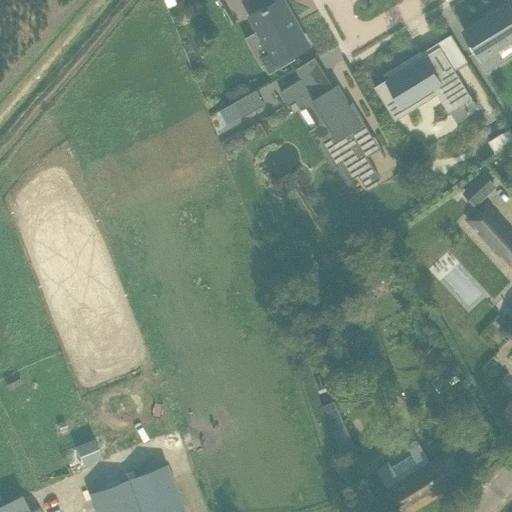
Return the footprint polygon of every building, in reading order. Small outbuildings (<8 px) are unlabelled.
[(258,56),(268,73),(294,59),(291,54),(308,45),(291,15),(290,15),(282,0),(269,7),(268,6),(263,8),(262,7),(248,15),(256,30),(258,30),(269,50),(258,56)] [(511,7),(509,3),(463,31),(476,51),(473,53),(485,72),(503,60),(496,50),(511,39),(511,7)] [(389,78),(374,87),(392,117),(435,91),(438,89),(445,99),(449,106),(469,94),(440,46),(420,58),(417,53),(386,73),(389,78)] [(300,109),(310,103),(321,121),(325,119),(335,135),(324,142),(337,163),(342,161),(352,178),(358,175),(366,187),(380,179),(366,157),(379,149),(384,157),(385,156),(352,102),(349,104),(337,85),(323,93),(318,85),(308,91),(301,79),(280,91),(289,106),(296,102),(300,109)] [(233,102),(241,117),(264,105),(256,89),(233,102)] [(511,133),(508,128),(498,135),(506,145),(511,140),(511,133)] [(484,176),(465,194),(474,204),(479,200),(493,187),(484,176)] [(499,220),(486,205),(469,220),(483,235),(499,220)] [(511,318),(502,329),(511,337),(511,336),(511,318)] [(325,415),(346,466),(360,459),(339,409),(325,415)] [(86,444),(76,447),(83,464),(92,460),(100,457),(93,441),(86,444)] [(409,511),(466,477),(456,460),(450,450),(429,462),(416,441),(413,443),(415,447),(410,450),(419,466),(398,478),(391,467),(388,463),(376,470),(393,499),(401,511),(409,511)] [(88,494),(95,511),(183,511),(165,464),(88,494)] [(40,507),(42,511),(73,511),(65,494),(40,507)]
